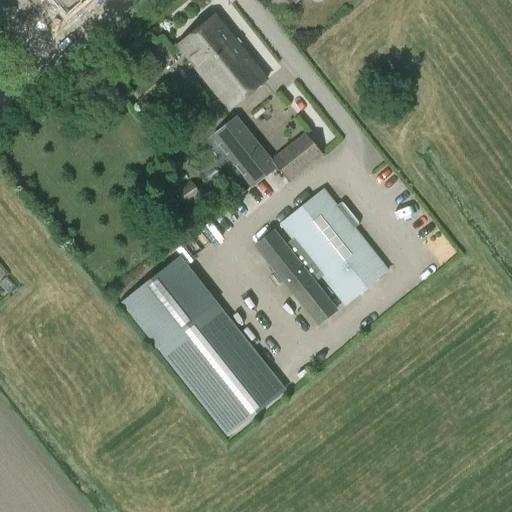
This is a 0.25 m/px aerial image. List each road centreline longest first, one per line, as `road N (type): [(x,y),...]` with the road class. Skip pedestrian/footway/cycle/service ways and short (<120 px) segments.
road 1 (unknown): [(313,174),(363,150),(402,236),(404,262),(393,283),(354,316),(304,332),(283,330),(259,308),(236,269),(234,244),(243,223),(281,197)]
road 2 (unclassified): [(35,79),(129,0)]
